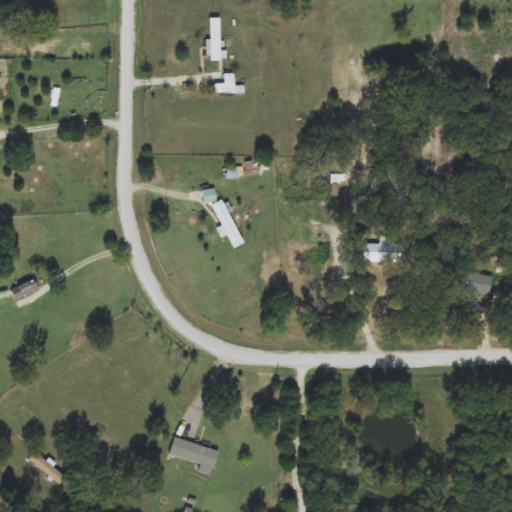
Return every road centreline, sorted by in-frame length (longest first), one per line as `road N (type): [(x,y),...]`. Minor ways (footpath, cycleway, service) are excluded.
road 1 (residential): [(511,354),(276,357),(242,352),(181,320),(150,276),(135,234),(134,0)]
road 2 (residential): [(324,357),(340,403),(340,455),(349,479),(415,511)]
road 3 (residential): [(301,357),(299,511)]
road 4 (residential): [(133,34),(116,26),(0,32)]
